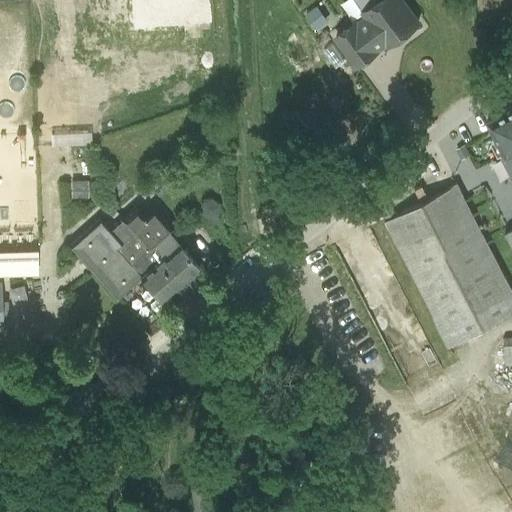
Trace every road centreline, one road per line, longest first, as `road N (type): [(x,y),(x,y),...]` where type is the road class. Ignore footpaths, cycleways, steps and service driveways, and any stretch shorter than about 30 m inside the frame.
road 1 (unclassified): [(1,511),(90,409),(254,274)]
road 2 (unclassified): [(511,78),(254,274)]
road 3 (track): [(48,271),(37,0)]
road 4 (track): [(197,373),(167,442),(177,511)]
